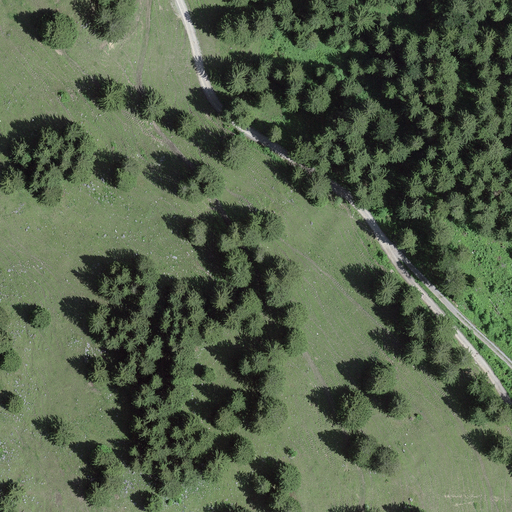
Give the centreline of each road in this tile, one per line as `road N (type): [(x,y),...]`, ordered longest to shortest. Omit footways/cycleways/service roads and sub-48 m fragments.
road 1 (track): [(377,231),(330,185),(214,102),(180,0)]
road 2 (track): [(511,408),(377,231)]
road 3 (track): [(377,231),(511,365)]
